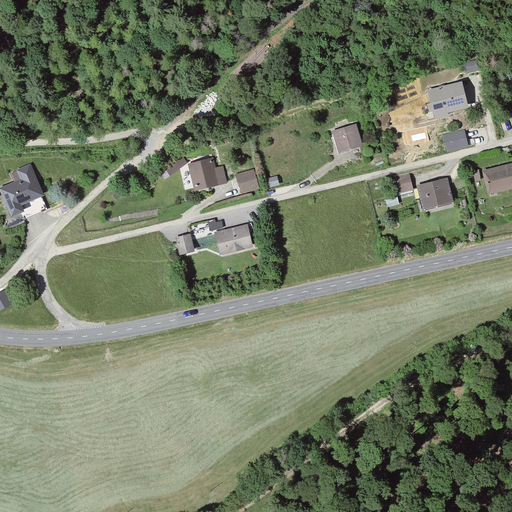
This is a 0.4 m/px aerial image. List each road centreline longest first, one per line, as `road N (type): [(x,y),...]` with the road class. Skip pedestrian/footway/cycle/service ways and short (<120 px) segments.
road 1 (residential): [(511,142),(34,253)]
road 2 (tertiary): [(511,247),(84,336)]
road 3 (track): [(511,38),(146,135)]
road 4 (track): [(511,337),(419,384),(229,511)]
road 5 (residential): [(0,145),(146,135),(153,142),(34,253)]
road 6 (track): [(309,0),(146,135)]
